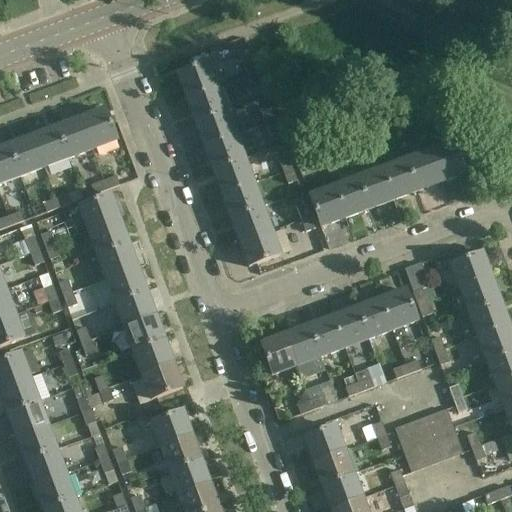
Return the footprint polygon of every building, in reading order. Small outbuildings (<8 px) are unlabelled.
[(244,65),(248,78),(258,74),(253,62),(244,65)] [(177,76),(187,101),(218,89),(209,64),(177,76)] [(248,78),(253,90),(262,87),(258,74),(248,78)] [(187,101),(196,125),(227,113),(218,89),(187,101)] [(419,123),(433,118),(429,108),(415,114),(419,123)] [(262,113),(266,126),(276,122),(271,109),(262,113)] [(105,111),(80,121),(92,153),(117,144),(105,111)] [(236,137),(227,113),(196,125),(205,149),(236,137)] [(407,128),(419,123),(415,114),(403,118),(407,128)] [(80,121),(56,130),(68,162),(92,153),(80,121)] [(266,126),(271,138),(280,134),(276,122),(266,126)] [(371,141),(385,136),(381,126),(368,131),(371,141)] [(56,130),(32,139),(44,171),(68,162),(56,130)] [(359,146),(371,141),(368,131),(355,136),(359,146)] [(205,149),(214,173),(245,161),(236,137),(205,149)] [(32,139),(8,148),(20,180),(44,171),(32,139)] [(319,149),(323,159),(348,150),(344,140),(333,144),(319,149)] [(455,144),(430,153),(442,185),(467,175),(455,144)] [(8,148),(0,150),(0,187),(20,180),(8,148)] [(311,163),(323,159),(319,149),(307,154),(311,163)] [(430,153),(406,162),(418,193),(442,185),(430,153)] [(280,161),(284,173),(294,169),(289,157),(280,161)] [(254,184),(245,161),(214,173),(222,196),(254,184)] [(406,162),(382,171),(394,202),(418,193),(406,162)] [(284,173),(289,186),(299,183),(294,169),(284,173)] [(370,212),(394,202),(382,171),(358,180),(370,212)] [(116,178),(104,183),(107,192),(119,187),(116,178)] [(358,180),(334,189),(346,220),(370,212),(358,180)] [(104,183),(91,188),(94,197),(107,192),(104,183)] [(222,196),(231,221),(263,209),(254,184),(222,196)] [(321,230),(346,220),(334,189),(309,198),(321,230)] [(68,196),(56,201),(59,210),(72,205),(68,196)] [(88,234),(112,225),(120,222),(111,197),(79,209),(88,234)] [(46,215),(59,210),(56,201),(43,206),(46,215)] [(298,208),(303,222),(312,218),(307,205),(298,208)] [(231,221),(241,245),(272,233),(263,209),(231,221)] [(20,214),(8,219),(12,228),(24,224),(20,214)] [(312,218),(303,222),(307,234),(317,230),(312,218)] [(0,232),(12,228),(8,219),(0,222),(0,232)] [(88,234),(98,258),(129,245),(120,222),(112,225),(88,234)] [(281,257),(272,233),(241,245),(250,269),(281,257)] [(40,237),(45,250),(54,247),(49,234),(40,237)] [(25,243),(30,256),(39,252),(34,239),(25,243)] [(14,262),(30,256),(25,243),(9,249),(14,262)] [(98,258),(106,281),(138,270),(129,245),(98,258)] [(59,259),(54,247),(45,250),(50,263),(59,259)] [(44,265),(39,252),(30,256),(35,269),(44,265)] [(451,267),(460,291),(492,279),(483,255),(451,267)] [(404,271),(413,294),(422,291),(423,293),(429,291),(420,266),(404,271)] [(106,281),(116,306),(147,294),(138,270),(106,281)] [(460,291),(469,315),(501,303),(492,279),(460,291)] [(58,285),(63,298),(72,295),(67,282),(58,285)] [(48,304),(58,300),(53,287),(43,291),(33,295),(38,308),(48,304)] [(423,293),(422,291),(413,294),(418,307),(427,304),(423,293)] [(0,294),(0,322),(15,316),(6,292),(0,294)] [(394,332),(418,323),(406,292),(382,301),(394,332)] [(116,306),(124,329),(156,317),(147,294),(116,306)] [(77,307),(72,295),(63,298),(68,311),(77,307)] [(62,313),(58,300),(48,304),(53,316),(62,313)] [(382,301),(358,310),(370,341),(394,332),(382,301)] [(469,315),(478,339),(510,327),(501,303),(469,315)] [(432,316),(427,304),(418,307),(423,319),(432,316)] [(358,310),(334,319),(346,350),(370,341),(358,310)] [(26,312),(15,316),(0,322),(0,349),(36,337),(26,312)] [(124,329),(133,353),(165,342),(156,317),(124,329)] [(310,328),(322,359),(346,350),(334,319),(310,328)] [(478,339),(487,363),(511,353),(511,333),(510,327),(478,339)] [(310,328),(286,337),(298,369),(322,359),(310,328)] [(86,331),(76,334),(81,346),(90,342),(86,331)] [(52,340),(56,351),(67,347),(63,336),(52,340)] [(273,378),(298,369),(286,337),(261,346),(273,378)] [(436,355),(445,351),(440,338),(431,341),(436,355)] [(95,356),(90,342),(81,346),(86,359),(95,356)] [(133,353),(143,378),(174,365),(165,342),(133,353)] [(59,355),(64,368),(73,364),(68,351),(59,355)] [(445,351),(436,355),(441,368),(450,365),(445,351)] [(0,363),(0,392),(30,380),(29,377),(39,373),(31,352),(0,363)] [(511,353),(487,363),(496,388),(511,381),(511,353)] [(419,362),(407,367),(411,376),(423,372),(419,362)] [(73,364),(64,368),(68,380),(78,377),(73,364)] [(184,390),(174,365),(143,378),(144,381),(131,386),(139,407),(184,390)] [(397,381),(411,376),(407,367),(394,372),(397,381)] [(375,390),(371,380),(367,370),(355,374),(359,385),(362,394),(375,390)] [(92,397),(99,395),(108,391),(103,378),(88,384),(92,397)] [(0,392),(0,397),(7,416),(39,404),(30,380),(0,392)] [(511,408),(511,381),(496,388),(505,412),(511,408)] [(362,394),(359,385),(346,390),(349,399),(362,394)] [(464,400),(459,386),(449,390),(454,404),(464,400)] [(108,391),(99,395),(104,407),(113,404),(108,391)] [(323,398),(311,403),(314,412),(327,408),(323,398)] [(77,403),(82,415),(91,412),(86,400),(77,403)] [(468,412),(464,400),(454,404),(459,416),(468,412)] [(301,417),(314,412),(311,403),(298,408),(301,417)] [(7,416),(16,440),(48,428),(39,404),(7,416)] [(437,415),(445,438),(456,434),(448,411),(437,415)] [(86,428),(96,425),(91,412),(82,415),(86,428)] [(152,425),(161,449),(192,437),(183,413),(152,425)] [(427,419),(435,442),(445,438),(437,415),(427,419)] [(416,423),(424,446),(435,442),(427,419),(416,423)] [(406,427),(414,449),(424,446),(416,423),(406,427)] [(373,427),(378,440),(387,437),(383,424),(373,427)] [(395,431),(404,453),(414,449),(406,427),(395,431)] [(16,440),(25,464),(57,452),(48,428),(16,440)] [(305,439),(314,464),(346,452),(336,428),(305,439)] [(445,438),(453,460),(464,456),(456,434),(445,438)] [(476,434),(467,438),(472,452),(482,448),(476,434)] [(511,464),(511,436),(502,440),(511,464)] [(161,449),(170,473),(201,461),(192,437),(161,449)] [(392,449),(387,437),(378,440),(383,453),(392,449)] [(445,438),(435,442),(443,464),(453,460),(445,438)] [(424,446),(432,468),(443,464),(435,442),(424,446)] [(424,446),(414,449),(422,472),(432,468),(424,446)] [(95,451),(100,464),(109,461),(104,448),(95,451)] [(486,460),(482,448),(472,452),(477,463),(486,460)] [(123,449),(113,452),(118,464),(127,461),(123,449)] [(404,453),(412,475),(422,472),(414,449),(404,453)] [(25,464),(34,488),(66,476),(57,452),(25,464)] [(314,464),(323,489),(355,477),(346,452),(314,464)] [(114,472),(109,461),(100,464),(104,476),(114,472)] [(132,474),(127,461),(118,464),(123,478),(132,474)] [(170,473),(179,498),(210,486),(201,461),(170,473)] [(391,475),(396,488),(405,485),(401,472),(391,475)] [(34,488),(43,511),(44,511),(75,500),(66,476),(34,488)] [(331,511),(363,500),(355,477),(323,489),(331,511)] [(410,497),(405,485),(396,488),(401,501),(410,497)] [(179,498),(184,511),(211,511),(219,509),(210,486),(179,498)] [(511,494),(510,488),(497,492),(501,502),(511,497),(511,494)] [(488,507),(501,502),(497,492),(484,497),(488,507)] [(113,499),(117,511),(127,508),(122,495),(113,499)] [(140,497),(131,500),(135,511),(141,511),(146,510),(140,497)] [(44,511),(79,511),(75,500),(44,511)] [(331,511),(367,511),(363,500),(331,511)]
